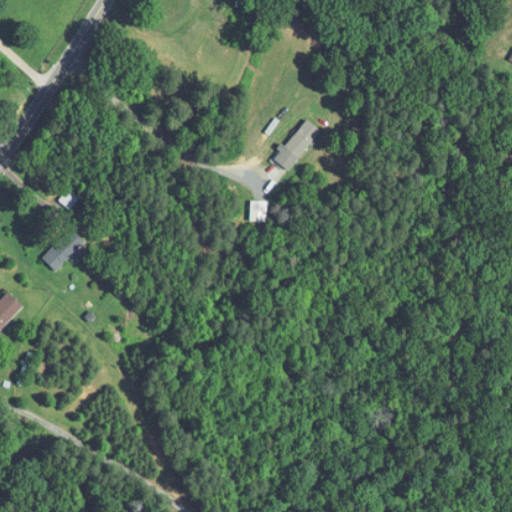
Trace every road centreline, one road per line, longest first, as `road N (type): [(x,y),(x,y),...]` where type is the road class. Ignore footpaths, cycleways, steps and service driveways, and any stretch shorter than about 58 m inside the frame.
road 1 (residential): [(0,398),(183,511)]
road 2 (primary): [(0,159),(104,0)]
